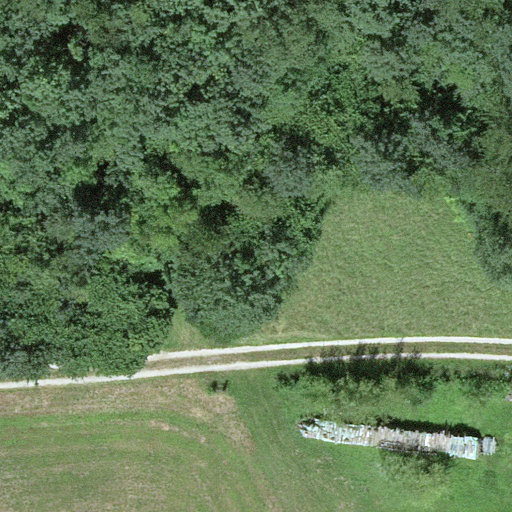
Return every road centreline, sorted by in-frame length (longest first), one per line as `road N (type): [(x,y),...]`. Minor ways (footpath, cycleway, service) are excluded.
road 1 (track): [(0,376),(425,346),(511,349)]
road 2 (track): [(152,266),(198,191),(319,40),(329,0)]
road 3 (track): [(191,361),(152,266),(64,189),(0,160)]
